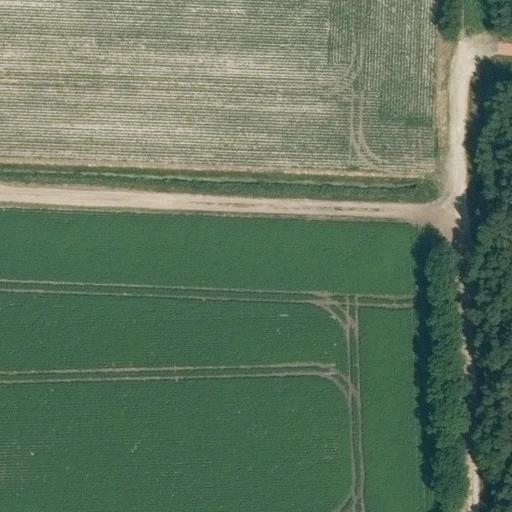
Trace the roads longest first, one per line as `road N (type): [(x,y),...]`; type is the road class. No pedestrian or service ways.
road 1 (track): [(0,198),(401,213),(441,224),(458,239)]
road 2 (residential): [(458,239),(465,511)]
